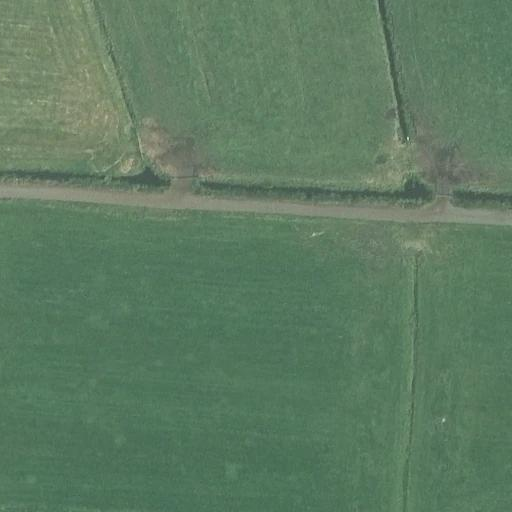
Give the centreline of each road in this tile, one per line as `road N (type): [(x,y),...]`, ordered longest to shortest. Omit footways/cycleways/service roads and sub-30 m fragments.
road 1 (track): [(441,216),(181,202)]
road 2 (track): [(181,202),(0,190)]
